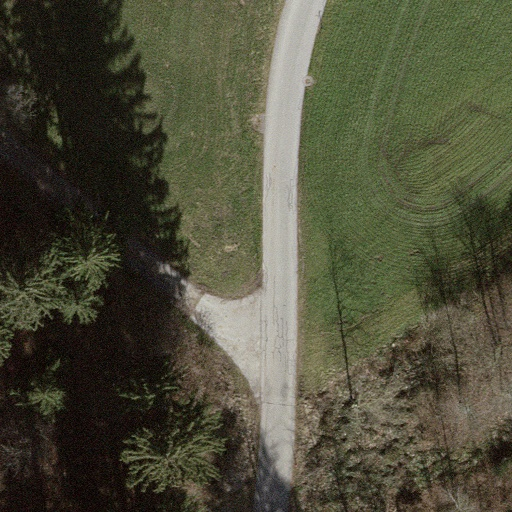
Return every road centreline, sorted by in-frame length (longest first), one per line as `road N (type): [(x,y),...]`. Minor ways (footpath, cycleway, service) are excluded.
road 1 (unclassified): [(308,0),(285,101),(268,511)]
road 2 (track): [(0,136),(280,361)]
